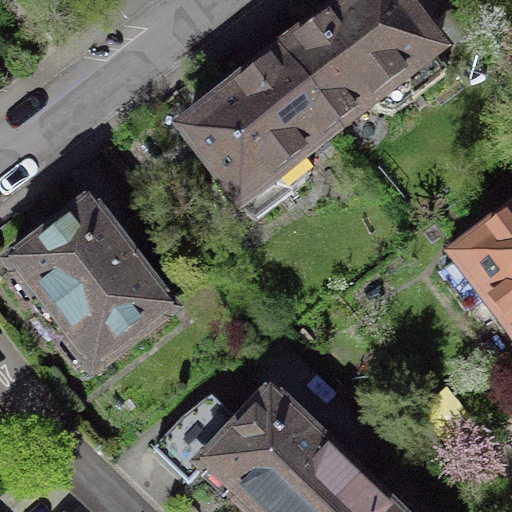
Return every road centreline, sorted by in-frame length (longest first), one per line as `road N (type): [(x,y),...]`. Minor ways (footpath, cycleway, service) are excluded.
road 1 (residential): [(211,0),(0,164)]
road 2 (residential): [(135,511),(0,360)]
